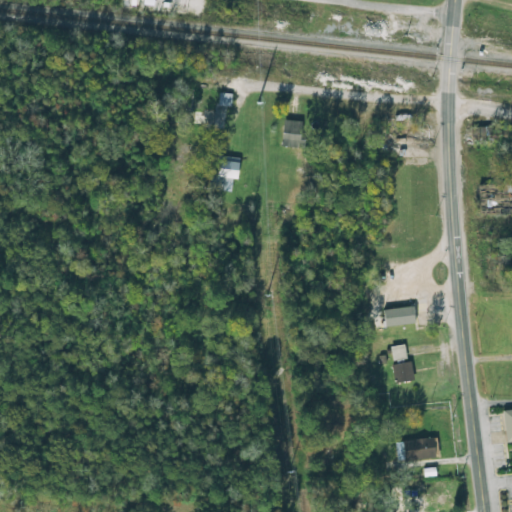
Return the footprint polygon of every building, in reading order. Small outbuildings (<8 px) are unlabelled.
[(470,127),(470,144),(501,144),(501,127),(470,127)] [(241,180),(241,157),(216,157),(216,191),(232,191),(232,180),(241,180)] [(479,216),(511,215),(511,184),(479,184),(479,216)] [(511,256),(496,257),(496,271),(511,270),(511,256)] [(416,324),(415,307),(384,310),(385,326),(416,324)] [(407,344),(389,347),(395,383),(412,381),(407,344)] [(436,439),(397,441),(399,460),(437,458),(436,439)]
